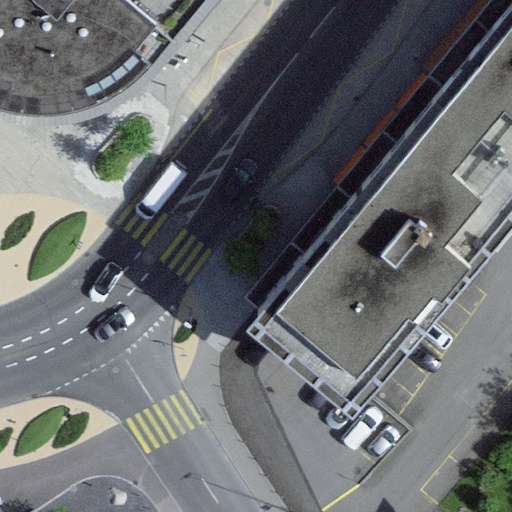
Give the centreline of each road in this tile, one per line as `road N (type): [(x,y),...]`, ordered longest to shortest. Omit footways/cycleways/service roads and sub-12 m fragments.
road 1 (secondary): [(343,0),(164,240),(92,314)]
road 2 (residential): [(92,314),(224,511)]
